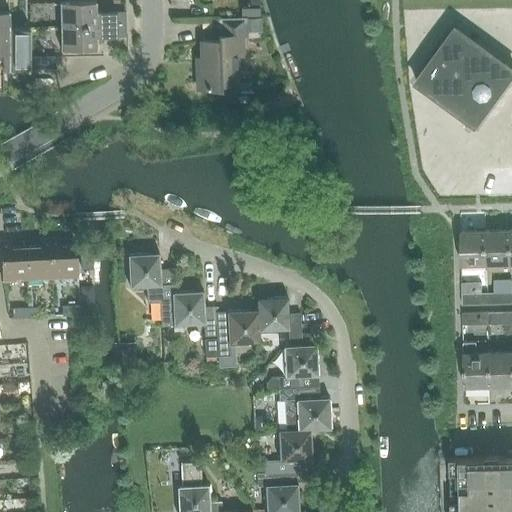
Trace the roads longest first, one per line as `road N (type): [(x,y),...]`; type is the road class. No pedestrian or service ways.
road 1 (residential): [(169,232),(294,283),(336,315),(346,450),(333,511)]
road 2 (residential): [(0,160),(135,73),(147,60),(151,0)]
